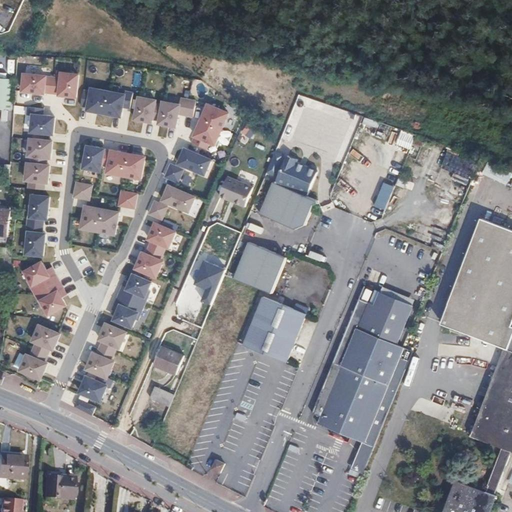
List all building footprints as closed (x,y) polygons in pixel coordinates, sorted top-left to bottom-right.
[(57,4),(51,1),(34,42),(40,44),(57,4)] [(78,74),(59,72),(58,78),(56,95),(56,97),(75,99),(78,74)] [(46,76),(21,73),(19,93),(44,96),(44,94),(46,76)] [(58,78),(46,76),(44,94),(56,95),(58,78)] [(16,78),(0,77),(0,108),(14,110),(14,100),(16,78)] [(124,94),(89,88),(88,91),(85,108),(85,112),(120,119),(122,108),(125,94),(124,94)] [(85,108),(88,91),(83,90),(80,107),(85,108)] [(124,91),(124,94),(125,94),(122,108),(130,109),(133,92),(124,91)] [(156,100),(137,96),(132,121),(151,125),(152,120),(155,103),(156,100)] [(180,97),(179,104),(180,105),(178,115),(193,118),(196,101),(180,97)] [(179,104),(161,101),(160,104),(157,121),(156,126),(175,129),(178,115),(180,105),(179,104)] [(160,104),(155,103),(152,120),(157,121),(160,104)] [(228,113),(206,103),(191,137),(193,138),(209,145),(214,147),(228,113)] [(25,115),(30,116),(30,114),(43,115),(44,108),(26,106),(25,115)] [(43,115),(30,114),(30,116),(28,134),(53,136),(55,116),(43,115)] [(251,139),(256,131),(246,125),(241,134),(251,139)] [(396,145),(410,149),(414,137),(400,132),(396,145)] [(52,140),(28,138),(26,158),(50,160),(52,140)] [(209,145),(193,138),(191,142),(207,149),(209,145)] [(101,166),(105,149),(85,146),(81,169),(100,173),(101,166)] [(212,159),(183,148),(176,165),(185,169),(204,177),(212,159)] [(145,157),(109,150),(105,167),(104,174),(141,181),(145,157)] [(453,180),(467,184),(473,161),(446,153),(442,169),(455,172),(453,180)] [(49,164),(25,162),(23,182),(28,182),(45,184),(47,184),(49,164)] [(178,184),(185,169),(176,165),(170,162),(164,178),(178,184)] [(511,172),(488,162),(482,174),(507,185),(511,175),(511,172)] [(229,177),(221,197),(229,200),(230,199),(235,201),(234,202),(246,207),(254,187),(229,177)] [(321,200),(275,180),(262,212),(298,227),(308,223),(317,203),(321,200)] [(93,185),(76,182),(73,198),(90,201),(93,185)] [(393,187),(383,183),(374,206),(384,210),(393,187)] [(195,196),(167,185),(160,202),(169,205),(188,214),(195,196)] [(138,194),(121,191),(118,207),(135,210),(138,194)] [(49,196),(30,194),(27,219),(44,221),(46,221),(49,196)] [(162,221),(169,205),(160,202),(154,199),(147,215),(162,221)] [(119,212),(83,205),(79,230),(114,236),(119,212)] [(11,211),(0,209),(0,236),(8,237),(11,211)] [(442,323),(486,340),(511,275),(511,229),(482,218),(442,323)] [(44,221),(27,219),(26,231),(43,233),(44,221)] [(176,232),(153,222),(146,240),(150,242),(165,248),(168,250),(176,232)] [(43,233),(26,231),(23,256),(42,258),(45,233),(43,233)] [(252,239),(236,275),(274,291),(290,255),(252,239)] [(165,248),(150,242),(145,253),(160,259),(165,248)] [(12,257),(13,248),(2,247),(1,256),(12,257)] [(145,253),(140,251),(133,269),(155,279),(163,261),(160,259),(145,253)] [(10,276),(12,257),(1,256),(0,256),(0,262),(5,263),(4,275),(10,276)] [(41,261),(22,272),(31,288),(50,278),(46,270),(41,261)] [(206,290),(201,302),(210,305),(225,270),(203,261),(194,285),(206,290)] [(52,267),(46,270),(50,278),(31,288),(38,301),(57,290),(61,297),(67,294),(52,267)] [(152,282),(131,273),(128,282),(124,291),(144,299),(148,290),(152,282)] [(511,275),(486,340),(505,347),(511,350),(511,275)] [(111,310),(115,312),(118,304),(139,312),(136,320),(138,321),(150,291),(148,290),(144,299),(124,291),(128,282),(124,280),(111,310)] [(57,290),(38,301),(47,317),(66,307),(61,297),(57,290)] [(377,291),(371,304),(377,306),(382,293),(377,291)] [(354,314),(351,323),(400,343),(415,307),(382,293),(377,306),(371,304),(370,303),(364,318),(354,314)] [(245,342),(288,361),(308,313),(266,294),(245,342)] [(361,299),(354,314),(364,318),(370,303),(361,299)] [(139,312),(118,304),(115,312),(111,321),(132,330),(136,320),(139,312)] [(127,332),(105,323),(97,341),(101,342),(117,349),(119,350),(127,332)] [(400,343),(351,323),(315,411),(324,415),(320,424),(368,443),(407,346),(400,343)] [(60,334),(37,324),(30,342),(34,344),(50,351),(52,352),(60,334)] [(117,349),(101,342),(96,354),(112,361),(117,349)] [(50,351),(34,344),(29,355),(45,362),(50,351)] [(185,356),(164,346),(156,366),(177,375),(185,356)] [(511,350),(505,347),(471,436),(501,448),(487,485),(488,485),(486,492),(455,479),(442,511),(491,511),(498,496),(496,495),(511,452),(511,350)] [(96,354),(92,352),(84,370),(107,380),(114,362),(112,361),(96,354)] [(29,355),(25,354),(17,372),(40,381),(47,363),(45,362),(29,355)] [(107,385),(85,376),(77,394),(100,403),(107,385)] [(174,377),(169,391),(176,393),(180,379),(174,377)] [(170,406),(175,394),(157,387),(152,398),(170,406)] [(96,407),(78,399),(74,408),(92,415),(96,407)] [(0,477),(25,480),(27,457),(1,455),(0,472),(0,477)] [(224,461),(218,458),(217,461),(216,460),(212,469),(221,473),(225,464),(223,463),(224,461)] [(72,498),(76,477),(67,476),(66,477),(50,475),(47,495),(72,498)] [(20,511),(21,499),(1,498),(0,511),(20,511)]
